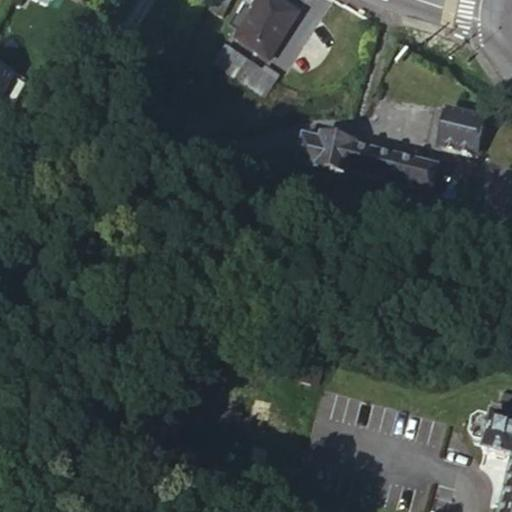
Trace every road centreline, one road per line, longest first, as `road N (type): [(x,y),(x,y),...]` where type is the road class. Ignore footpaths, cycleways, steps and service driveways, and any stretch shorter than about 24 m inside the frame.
road 1 (residential): [(511,271),(338,199),(181,165),(194,149),(318,123),(374,133),(511,190)]
road 2 (track): [(181,165),(0,206)]
